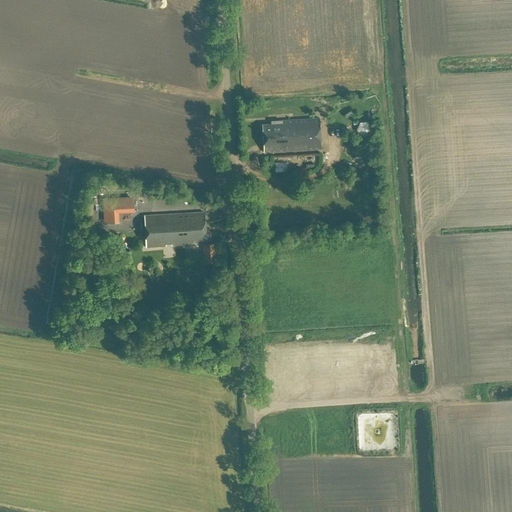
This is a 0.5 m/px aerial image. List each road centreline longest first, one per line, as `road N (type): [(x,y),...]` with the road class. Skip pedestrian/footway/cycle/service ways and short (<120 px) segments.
road 1 (unclassified): [(256,511),(219,0)]
road 2 (track): [(249,409),(435,397)]
